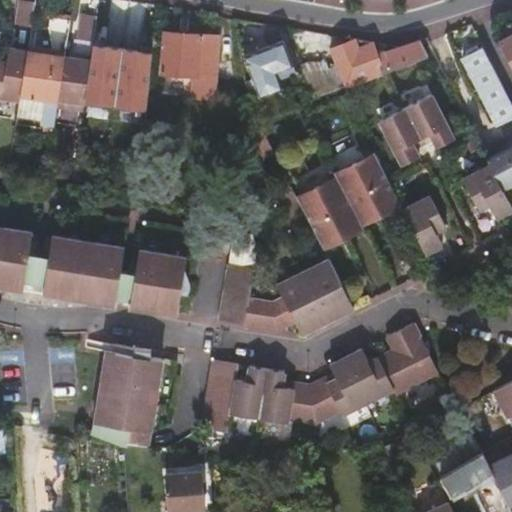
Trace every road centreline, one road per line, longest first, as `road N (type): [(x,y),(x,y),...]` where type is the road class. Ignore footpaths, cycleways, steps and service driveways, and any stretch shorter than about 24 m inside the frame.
road 1 (residential): [(511,327),(413,301),(309,355),(34,318)]
road 2 (residential): [(468,0),(393,24),(257,0)]
